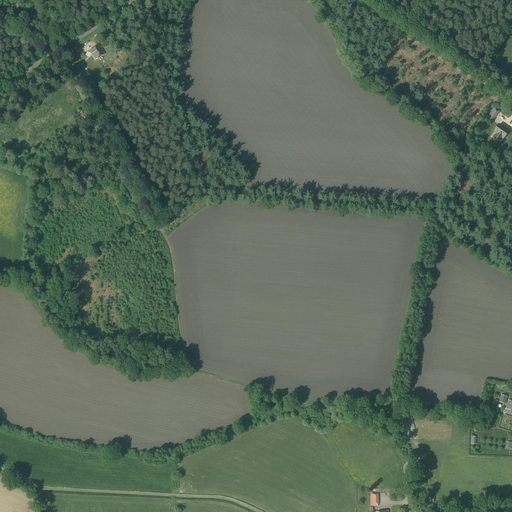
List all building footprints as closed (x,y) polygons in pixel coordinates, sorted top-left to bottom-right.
[(95,60),(104,54),(98,44),(89,50),(95,60)] [(83,79),(88,76),(82,67),(81,67),(79,64),(75,67),(83,79)] [(508,131),(500,125),(495,132),(497,134),(495,136),(500,140),(502,137),(503,138),(508,131)] [(505,404),(507,397),(501,395),(499,402),(505,404)] [(370,507),(378,506),(378,505),(378,494),(370,494),(370,507)]
